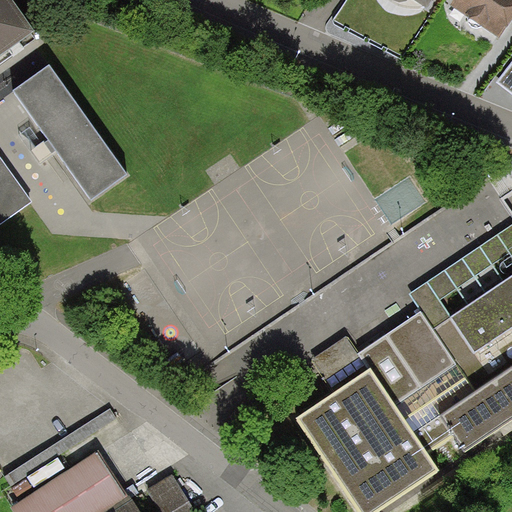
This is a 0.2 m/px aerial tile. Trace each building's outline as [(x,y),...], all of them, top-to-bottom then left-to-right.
[(0,0),(0,59),(35,34),(10,0),(0,0)] [(390,0),(391,0),(393,2),(396,3),(400,4),(402,4),(406,3),(409,2),(409,0),(412,0),(427,10),(433,0),(390,0)] [(507,28),(511,20),(511,0),(455,0),(450,7),(500,39),(507,28)] [(511,62),(497,83),(511,94),(511,62)] [(49,68),(14,93),(93,204),(128,178),(49,68)] [(0,225),(32,203),(0,157),(0,225)] [(347,337),(310,361),(333,395),(296,420),(358,511),(384,511),(440,475),(427,457),(452,440),(464,457),(511,424),(511,225),(410,294),(422,311),(358,354),(347,337)] [(111,409),(4,477),(11,487),(117,419),(111,409)] [(106,511),(128,498),(98,452),(11,509),(13,511),(106,511)] [(196,511),(172,475),(133,501),(139,511),(196,511)] [(139,511),(133,501),(130,497),(128,498),(106,511),(139,511)]
